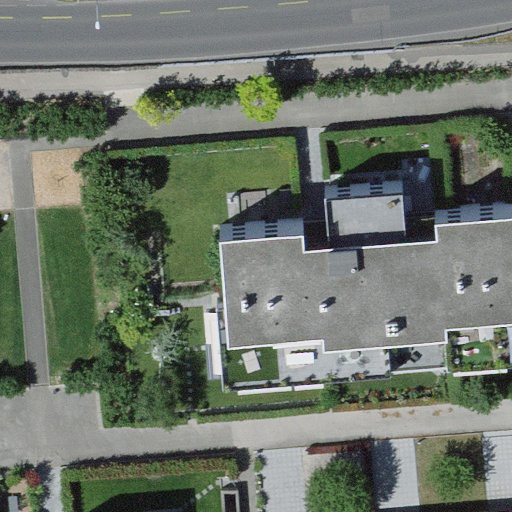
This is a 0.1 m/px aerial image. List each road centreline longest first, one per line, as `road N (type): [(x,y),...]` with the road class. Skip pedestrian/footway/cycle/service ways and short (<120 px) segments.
road 1 (residential): [(511,413),(0,446)]
road 2 (tertiary): [(0,35),(234,28),(487,0)]
